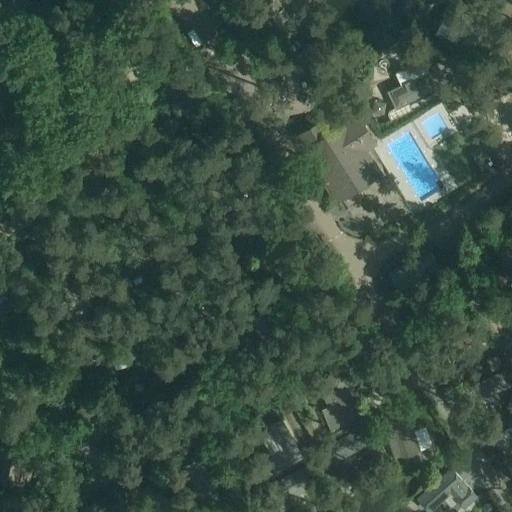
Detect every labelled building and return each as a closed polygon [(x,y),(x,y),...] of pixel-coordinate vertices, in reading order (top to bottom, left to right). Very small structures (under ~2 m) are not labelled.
[(260,0),(285,40),(299,31),(279,0),(260,0)] [(483,15),(489,5),(482,1),(476,11),(483,15)] [(480,40),(488,26),(449,5),(441,19),(480,40)] [(133,37),(143,58),(149,69),(162,63),(146,31),(133,37)] [(65,62),(75,43),(66,39),(56,58),(65,62)] [(452,74),(456,72),(450,61),(446,63),(452,74)] [(389,91),(396,106),(390,110),(388,113),(391,118),(411,108),(408,101),(436,87),(429,71),(389,91)] [(181,79),(168,87),(195,129),(208,121),(181,79)] [(339,198),(382,172),(366,147),(376,141),(360,115),(333,132),(325,120),(302,134),(310,147),(308,148),(339,198)] [(489,148),(478,154),(491,173),(501,167),(489,148)] [(511,200),(499,209),(505,219),(511,214),(511,200)] [(52,217),(48,205),(30,211),(27,201),(9,207),(16,229),(52,217)] [(270,231),(277,227),(273,220),(266,224),(270,231)] [(511,260),(511,222),(491,236),(508,263),(511,260)] [(39,242),(25,248),(31,266),(56,257),(53,246),(42,250),(39,242)] [(439,267),(431,251),(391,271),(400,287),(439,267)] [(10,288),(2,294),(10,305),(18,299),(10,288)] [(64,295),(60,288),(51,292),(58,310),(83,299),(79,288),(64,295)] [(450,303),(444,312),(451,316),(456,306),(450,303)] [(450,360),(484,345),(478,331),(444,347),(450,360)] [(109,345),(113,357),(128,352),(131,360),(143,356),(141,348),(152,344),(149,333),(109,345)] [(169,366),(157,373),(163,383),(195,366),(189,356),(177,362),(174,357),(166,361),(169,366)] [(488,364),(492,370),(501,366),(498,359),(488,364)] [(473,400),(511,384),(505,370),(468,386),(473,400)] [(345,424),(360,418),(342,373),(327,379),(345,424)] [(365,394),(373,385),(366,378),(357,387),(365,394)] [(396,458),(420,449),(407,411),(382,420),(396,458)] [(275,472),(304,456),(282,418),(268,426),(281,449),(267,458),(275,472)] [(499,447),(511,442),(511,425),(493,433),(499,447)] [(326,464),(370,441),(363,427),(319,450),(326,464)] [(0,477),(27,483),(30,473),(23,471),(27,452),(3,446),(4,441),(0,440),(0,477)] [(369,451),(375,462),(383,458),(378,447),(369,451)] [(221,504),(201,459),(186,465),(207,511),(221,504)] [(282,510),(294,503),(289,494),(315,480),(307,465),(269,486),(282,510)] [(262,480),(273,474),(268,467),(258,472),(262,480)] [(464,505),(476,495),(452,468),(419,497),(429,509),(451,490),(464,505)]
